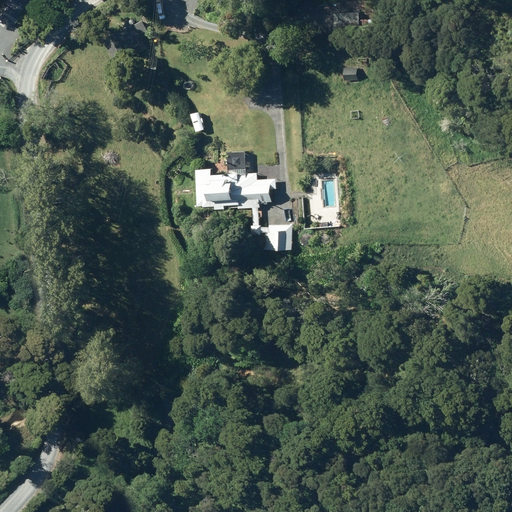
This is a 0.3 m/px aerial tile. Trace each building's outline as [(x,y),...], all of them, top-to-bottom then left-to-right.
[(26,17),(40,0),(15,0),(4,14),(22,29),(30,20),(26,17)] [(361,10),(335,11),(337,33),(362,31),(361,10)] [(143,44),(138,36),(149,28),(143,18),(131,25),(130,23),(115,33),(116,34),(105,40),(117,59),(143,44)] [(346,79),(359,79),(359,66),(346,66),(346,79)] [(255,223),(253,223),(253,232),(263,232),(263,231),(266,231),(266,248),(295,246),(294,222),(271,223),(271,225),(263,225),(263,223),(261,224),(260,205),(261,205),(261,202),(270,202),(270,200),(272,200),(272,187),(278,187),(278,177),(259,178),(258,171),(248,172),(247,150),(229,151),(230,171),(212,172),(212,166),(198,167),(199,203),(217,202),(217,206),(227,206),(227,202),(231,202),(231,206),(239,205),(239,207),(254,206),(255,223)] [(316,181),(308,182),(309,189),(317,187),(316,181)]
